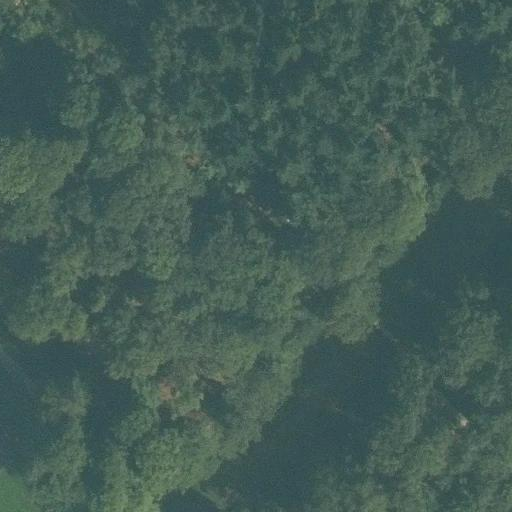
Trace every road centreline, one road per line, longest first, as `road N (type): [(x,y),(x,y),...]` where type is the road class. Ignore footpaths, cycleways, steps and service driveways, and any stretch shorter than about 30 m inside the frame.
road 1 (track): [(136,511),(0,363)]
road 2 (track): [(407,511),(511,409)]
